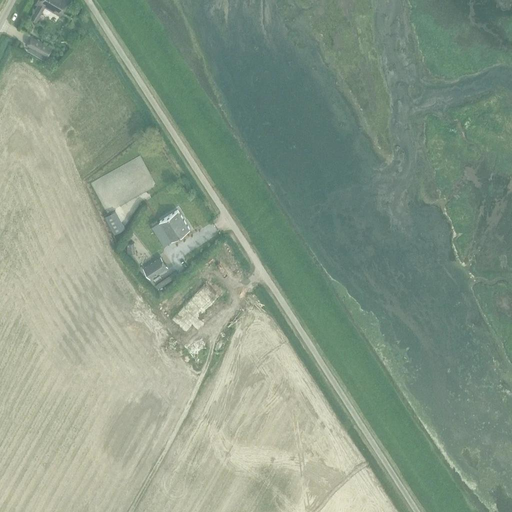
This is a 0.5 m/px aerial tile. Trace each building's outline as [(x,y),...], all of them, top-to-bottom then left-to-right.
[(67,0),(37,0),(36,4),(38,5),(30,19),(35,22),(45,6),(59,14),(67,0)] [(51,48),(31,36),(26,45),(46,57),(51,48)] [(172,239),(190,227),(179,210),(160,221),(172,239)] [(152,275),(169,265),(163,255),(146,265),(152,275)] [(186,333),(193,327),(221,297),(205,282),(171,318),(186,333)] [(193,357),(204,346),(194,336),(183,348),(193,357)]
